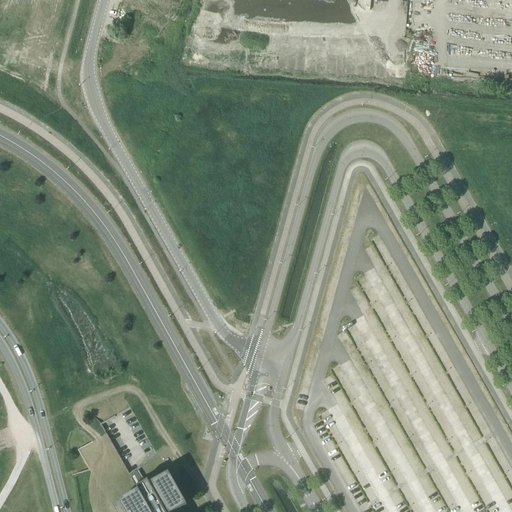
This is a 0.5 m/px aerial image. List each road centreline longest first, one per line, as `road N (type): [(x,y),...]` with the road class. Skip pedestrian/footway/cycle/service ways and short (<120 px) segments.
road 1 (unclassified): [(511,324),(402,135),(390,123),(355,116),(318,142),(263,352)]
road 2 (unclassified): [(287,359),(340,167),(348,154),(365,150),(380,157),(511,386)]
road 3 (unclassified): [(253,349),(217,327),(96,104),(87,78),(103,0)]
road 4 (tertiary): [(66,511),(29,378),(0,326)]
road 5 (tertiary): [(0,345),(32,420),(56,511)]
road 6 (unclassified): [(263,352),(231,449),(233,486)]
